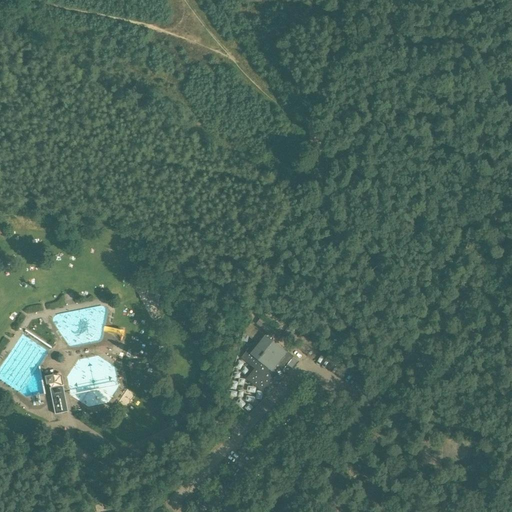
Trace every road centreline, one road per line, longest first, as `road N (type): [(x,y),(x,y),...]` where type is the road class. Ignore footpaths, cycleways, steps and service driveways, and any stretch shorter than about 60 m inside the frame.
road 1 (unclassified): [(267,511),(511,247)]
road 2 (track): [(309,139),(319,193),(373,318),(404,366)]
road 3 (track): [(303,126),(354,0)]
